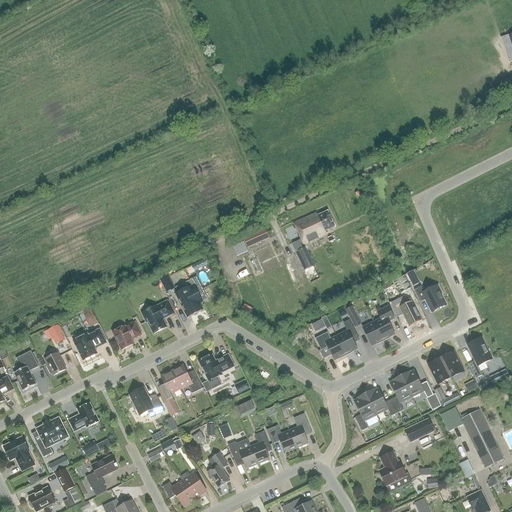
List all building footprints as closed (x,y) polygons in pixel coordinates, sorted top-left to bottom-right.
[(335,227),(328,211),(318,216),(316,213),(294,224),(303,245),(327,234),(325,231),(335,227)] [(269,237),(265,229),(243,239),(247,247),(269,237)] [(313,266),(304,248),(295,252),(304,270),(313,266)] [(167,292),(174,288),(167,274),(160,278),(167,292)] [(405,276),(394,281),(401,294),(411,289),(405,276)] [(417,277),(410,280),(413,287),(420,283),(417,277)] [(191,286),(176,294),(188,317),(189,316),(191,317),(194,316),(194,314),(196,313),(198,314),(201,313),(201,310),(203,310),(200,303),(202,302),(195,288),(196,287),(195,287),(198,285),(196,280),(189,283),(191,286)] [(421,287),(414,290),(421,303),(426,300),(432,312),(446,306),(440,294),(441,294),(437,286),(424,292),(421,287)] [(402,297),(390,303),(397,318),(403,314),(409,327),(422,321),(412,301),(406,304),(402,297)] [(174,313),(168,301),(156,307),(156,306),(142,313),(146,323),(147,322),(154,334),(167,327),(163,319),(174,313)] [(242,309),(252,312),(254,307),(244,303),(242,309)] [(357,315),(353,306),(346,310),(351,318),(357,315)] [(374,322),(384,341),(389,338),(389,337),(394,335),(388,322),(394,318),(389,307),(378,312),(381,319),(374,322)] [(91,310),(85,313),(92,326),(98,323),(91,310)] [(321,319),(327,330),(332,327),(326,316),(321,319)] [(488,316),(470,325),(473,331),(491,322),(488,316)] [(346,356),(352,353),(352,352),(357,349),(351,336),(356,333),(350,321),(344,323),(348,331),(337,337),(346,356)] [(136,338),(142,335),(135,322),(125,327),(125,326),(112,332),(121,350),(134,344),(131,338),(134,337),(135,338),(136,338)] [(372,346),(378,343),(378,344),(384,341),(374,322),(363,328),(372,346)] [(48,330),(56,344),(65,340),(58,325),(48,330)] [(95,349),(106,343),(100,329),(88,335),(88,334),(73,341),(83,361),(97,354),(95,349)] [(341,358),(346,356),(337,337),(331,339),(328,332),(315,339),(321,350),(328,347),(335,360),(340,357),(341,358)] [(482,375),(478,366),(493,359),(482,338),(467,345),(475,361),(468,364),(475,379),(482,375)] [(21,369),(21,370),(14,373),(23,391),(36,385),(30,371),(39,367),(31,351),(16,358),(21,369)] [(455,352),(441,359),(451,378),(464,372),(455,352)] [(53,374),(54,376),(66,369),(58,353),(45,359),(48,366),(47,366),(47,367),(50,374),(51,375),(53,374)] [(205,374),(204,375),(204,376),(206,380),(207,380),(208,380),(208,381),(209,382),(218,377),(222,375),(221,373),(234,367),(228,355),(215,361),(212,355),(199,362),(205,374)] [(437,385),(451,378),(441,359),(428,365),(437,385)] [(183,365),(172,371),(181,389),(188,386),(192,394),(203,389),(196,376),(190,379),(183,365)] [(181,389),(172,371),(161,377),(165,385),(158,389),(164,401),(172,397),(171,395),(181,389)] [(420,385),(414,372),(410,374),(409,373),(401,377),(412,397),(423,391),(427,399),(433,396),(426,382),(420,385)] [(0,402),(5,400),(1,394),(4,392),(5,393),(13,389),(7,377),(0,380),(0,402)] [(208,381),(202,384),(207,394),(207,393),(211,390),(222,385),(218,377),(209,382),(208,381)] [(397,397),(391,400),(397,413),(403,410),(400,403),(412,397),(401,377),(394,381),(394,382),(390,384),(397,397)] [(239,394),(250,389),(245,380),(234,385),(239,394)] [(471,382),(464,385),(469,393),(475,390),(471,382)] [(165,412),(158,398),(150,401),(144,388),(141,390),(140,388),(135,389),(132,393),(132,394),(129,395),(140,416),(148,412),(151,419),(165,412)] [(446,400),(440,388),(434,391),(440,403),(446,400)] [(391,416),(397,413),(391,400),(385,403),(378,390),(374,392),(374,391),(366,395),(376,415),(388,409),(391,416)] [(364,421),(376,415),(366,395),(358,398),(359,400),(354,402),(361,415),(355,418),(361,431),(368,428),(364,421)] [(172,398),(172,399),(165,402),(172,416),(179,413),(172,398)] [(429,402),(433,410),(441,406),(437,398),(429,402)] [(86,428),(99,422),(90,403),(77,410),(80,416),(77,417),(76,416),(68,420),(74,432),(86,426),(86,428)] [(245,414),(241,406),(235,409),(239,417),(245,414)] [(503,460),(478,411),(461,419),(486,468),(503,460)] [(308,444),(303,432),(310,429),(304,414),(294,418),(297,428),(289,431),(297,449),(308,444)] [(172,417),(164,422),(169,433),(177,429),(172,417)] [(67,436),(68,434),(66,429),(64,429),(59,419),(58,419),(56,418),(51,421),(51,423),(37,430),(42,440),(36,443),(43,458),(53,453),(49,446),(68,437),(67,436)] [(411,444),(435,432),(429,419),(405,431),(411,444)] [(227,425),(219,428),(224,439),(232,436),(227,425)] [(285,453),(297,449),(289,431),(281,434),(278,426),(267,430),(272,444),(280,441),(285,453)] [(201,431),(193,435),(198,443),(206,439),(201,431)] [(259,444),(251,447),(258,465),(269,460),(264,448),(270,445),(264,432),(255,435),(259,444)] [(458,436),(452,438),(459,457),(465,455),(458,436)] [(22,472),(35,465),(29,452),(29,451),(22,437),(3,447),(10,461),(16,458),(18,462),(17,462),(22,472)] [(242,457),(247,469),(258,465),(251,447),(247,439),(237,444),(236,442),(228,445),(234,460),(242,457)] [(176,449),(182,447),(179,440),(173,443),(176,449)] [(86,456),(99,450),(94,441),(82,447),(86,456)] [(161,448),(156,451),(160,458),(165,455),(161,448)] [(212,479),(218,488),(230,481),(222,469),(228,465),(219,453),(208,461),(214,469),(208,473),(209,474),(208,475),(208,476),(208,477),(209,479),(210,480),(211,480),(212,479)] [(380,472),(381,475),(381,477),(383,481),(385,482),(387,486),(406,477),(399,462),(398,463),(393,453),(381,459),(386,469),(380,472)] [(102,478),(118,469),(117,467),(117,466),(117,465),(116,465),(111,456),(91,466),(95,473),(86,477),(93,491),(105,485),(102,478)] [(66,457),(49,465),(52,473),(69,464),(66,457)] [(466,478),(476,473),(469,459),(460,463),(466,478)] [(64,492),(75,487),(66,469),(55,474),(64,492)] [(32,484),(41,480),(38,473),(29,478),(32,484)] [(206,492),(194,473),(183,481),(195,499),(206,492)] [(428,489),(439,488),(438,478),(427,480),(428,489)] [(184,507),(195,499),(183,481),(173,488),(170,483),(163,487),(170,499),(176,495),(184,507)] [(53,505),(53,504),(55,503),(48,487),(28,497),(30,501),(29,503),(29,505),(30,507),(32,508),(34,508),(35,511),(36,511),(47,507),(48,508),(49,508),(52,506),(53,505)] [(81,501),(74,488),(67,491),(74,505),(81,501)] [(473,510),(476,509),(477,511),(487,511),(491,511),(481,491),(467,498),(473,510)] [(117,499),(103,507),(105,511),(136,511),(138,511),(132,501),(120,507),(117,499)] [(426,505),(424,499),(414,503),(417,509),(426,505)] [(296,501),(282,508),(283,511),(315,511),(311,502),(299,508),(296,501)] [(82,511),(91,508),(87,502),(79,506),(82,511)]
